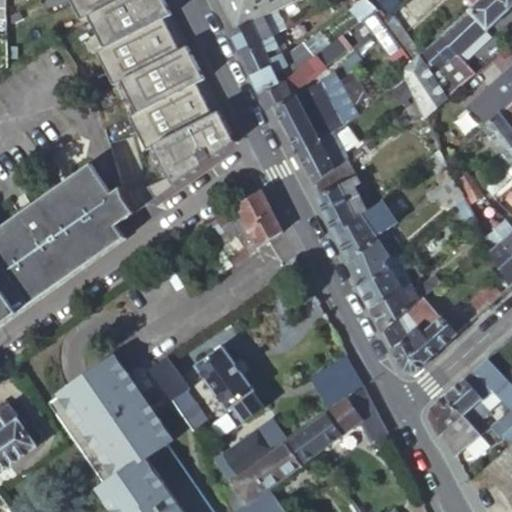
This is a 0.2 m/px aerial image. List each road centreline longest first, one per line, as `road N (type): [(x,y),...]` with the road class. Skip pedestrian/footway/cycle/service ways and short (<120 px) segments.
road 1 (unclassified): [(269,162),(0,346)]
road 2 (residential): [(396,412),(269,162)]
road 3 (unknown): [(149,244),(70,98),(48,92),(6,114)]
road 4 (residential): [(269,162),(191,0)]
road 5 (residential): [(396,412),(511,310)]
